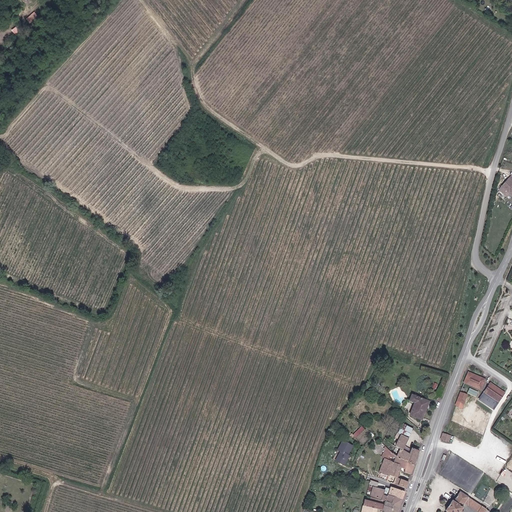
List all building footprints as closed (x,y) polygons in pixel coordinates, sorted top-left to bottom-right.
[(508,192),(511,181),(511,182),(508,179),(502,186),(508,192)] [(473,373),(467,374),(464,381),(480,389),(485,379),(473,373)] [(491,384),(485,392),(498,401),(504,392),(499,389),(498,390),(495,388),(496,387),(491,384)] [(458,400),(464,403),(468,395),(461,392),(458,400)] [(422,399),(417,398),(415,403),(411,418),(424,421),(427,412),(424,411),(427,403),(421,402),(422,399)] [(401,435),(410,440),(412,441),(417,432),(403,425),(398,434),(401,435)] [(362,426),(353,434),(356,437),(365,428),(362,426)] [(451,435),(444,433),(443,439),(449,441),(451,435)] [(393,452),(395,454),(397,456),(400,460),(415,466),(420,452),(413,449),(411,453),(405,450),(410,440),(401,435),(393,452)] [(354,445),(344,440),(339,449),(342,451),(338,460),(344,463),(346,464),(350,455),(349,454),(354,445)] [(392,461),(395,454),(393,452),(385,445),(384,450),(385,451),(382,458),(385,459),(392,461)] [(400,460),(397,456),(395,462),(393,468),(400,470),(401,468),(406,470),(405,473),(411,475),(415,466),(400,460)] [(389,475),(390,475),(397,478),(400,470),(393,468),(395,462),(392,461),(385,459),(380,471),(389,475)] [(402,480),(397,478),(390,475),(389,475),(388,479),(393,483),(400,486),(402,480)] [(402,480),(400,486),(406,488),(409,482),(402,480)] [(393,506),(399,509),(403,500),(389,495),(391,490),(386,489),(385,492),(373,488),(370,497),(393,504),(393,506)] [(392,488),(389,495),(403,500),(405,493),(392,488)] [(447,511),(446,511),(461,511),(463,510),(462,509),(464,506),(462,504),(464,502),(468,496),(460,491),(454,500),(453,499),(445,510),(447,511)] [(468,496),(464,502),(478,511),(482,505),(468,496)] [(372,498),(371,501),(384,505),(383,511),(386,511),(398,511),(399,509),(393,506),(393,504),(370,497),(372,498)] [(362,511),(376,511),(377,510),(383,511),(384,505),(371,501),(365,500),(362,511)]
